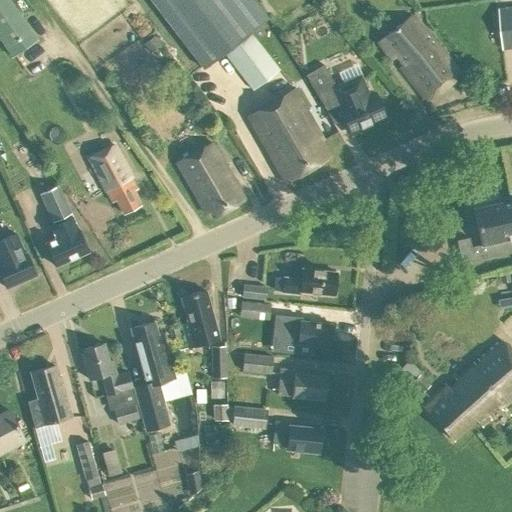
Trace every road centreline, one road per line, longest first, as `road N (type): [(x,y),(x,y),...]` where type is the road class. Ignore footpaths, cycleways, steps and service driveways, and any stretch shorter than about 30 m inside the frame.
road 1 (residential): [(0,336),(380,165)]
road 2 (residential): [(367,511),(372,460),(352,433),(380,165)]
road 3 (track): [(207,243),(32,0)]
road 4 (residential): [(380,165),(481,126),(511,124)]
